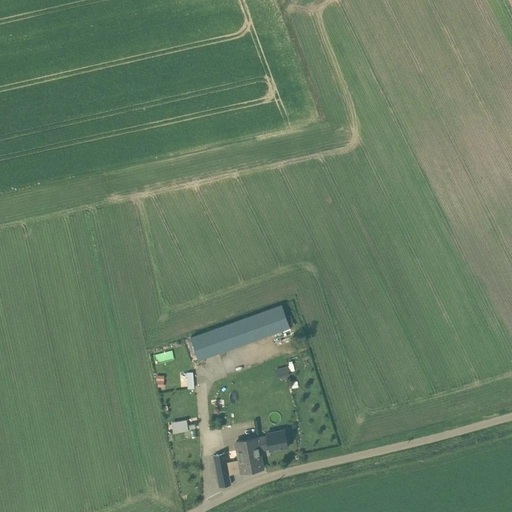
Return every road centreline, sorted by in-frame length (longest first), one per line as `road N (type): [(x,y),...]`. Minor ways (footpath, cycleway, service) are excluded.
road 1 (unclassified): [(511,416),(262,479),(194,511)]
road 2 (unknown): [(288,353),(211,388),(214,501)]
